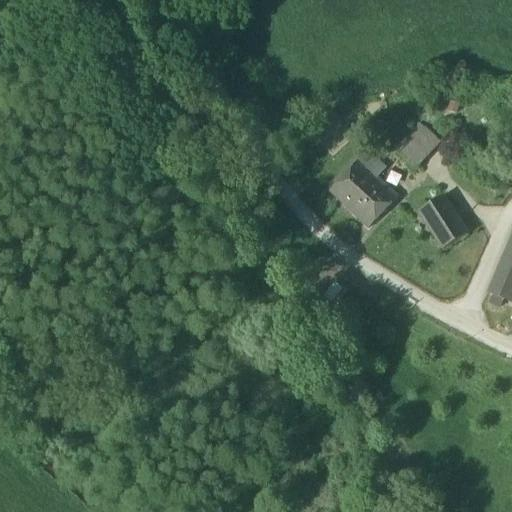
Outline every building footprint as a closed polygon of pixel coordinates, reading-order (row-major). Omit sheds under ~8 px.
[(394,150),(413,170),(440,146),(421,125),(394,150)] [(511,138),(499,154),(511,165),(511,164),(511,138)] [(330,193),(368,231),(398,199),(378,179),(387,170),(368,153),(330,193)] [(435,239),(444,253),(469,236),(443,198),(418,214),(434,239),(435,239)] [(511,243),(495,281),(511,288),(511,243)] [(489,296),(507,304),(511,298),(511,288),(495,281),(489,296)]
